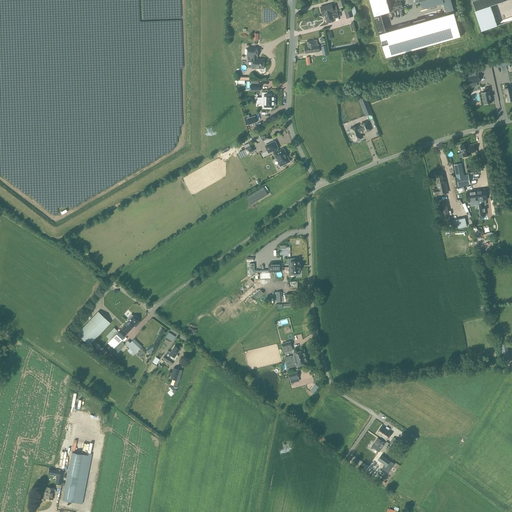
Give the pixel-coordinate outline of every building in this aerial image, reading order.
[(386,0),(369,0),(385,58),(461,38),(454,13),(386,32),(381,15),(390,12),(386,0)] [(473,0),(472,1),(476,11),(508,0),(507,0),(473,0)] [(337,12),(332,14),(332,13),(337,11),(336,6),(332,7),(331,4),(320,7),(322,15),(324,15),(327,24),(334,21),(333,18),(338,17),(337,12)] [(344,9),(347,18),(353,16),(351,7),(344,9)] [(21,71),(23,78),(27,23),(19,23),(16,64),(15,64),(15,68),(13,62),(4,61),(12,59),(15,17),(0,16),(0,73),(18,75),(21,71)] [(317,44),(317,40),(307,42),(308,47),(305,48),(305,53),(320,52),(319,46),(317,44)] [(258,57),(258,49),(248,48),(248,56),(253,56),(253,59),(252,59),(252,68),(264,69),(264,60),(256,59),(257,57),(258,57)] [(509,58),(495,61),(497,68),(511,64),(509,58)] [(471,72),(467,73),(469,84),(480,82),(479,75),(472,76),(471,72)] [(511,89),(511,87),(503,89),(505,97),(507,97),(508,100),(511,99),(511,89)] [(492,103),(489,91),(488,88),(485,88),(486,92),(482,93),(484,104),(492,103)] [(16,119),(21,90),(13,89),(12,93),(13,93),(12,97),(16,97),(16,100),(11,99),(9,118),(16,119)] [(382,92),(385,98),(390,96),(388,90),(382,92)] [(262,101),(275,101),(275,96),(274,96),(274,95),(272,95),(272,93),(265,93),(265,95),(262,95),(262,101)] [(319,103),(309,105),(312,120),(322,118),(320,109),(323,109),(323,112),(338,109),(336,100),(322,103),(322,106),(320,106),(319,103)] [(429,110),(412,116),(413,121),(416,120),(417,124),(430,120),(428,113),(434,111),(430,100),(427,101),(429,109),(429,110)] [(275,101),(262,101),(262,107),(265,107),(265,109),(272,109),(272,107),(274,107),(274,106),(275,106),(275,101)] [(387,121),(386,122),(387,126),(389,125),(390,129),(391,129),(391,130),(398,127),(397,126),(398,126),(394,114),(386,117),(387,121)] [(250,124),(258,122),(256,115),(248,118),(250,124)] [(362,124),(362,126),(358,127),(350,130),(354,141),(362,137),(361,133),(364,132),(365,132),(370,130),(367,122),(362,124)] [(339,123),(328,124),(328,129),(335,128),(338,133),(342,132),(339,123)] [(335,135),(320,139),(324,151),(339,146),(335,135)] [(274,154),(277,158),(281,166),(285,164),(285,163),(289,161),(285,154),(286,154),(284,149),(278,152),(277,149),(274,142),(266,145),(270,153),(273,151),(274,154)] [(462,153),(463,153),(464,157),(471,155),(470,153),(476,151),(474,146),(469,147),(468,144),(460,146),(462,150),(461,150),(462,153)] [(241,158),(248,155),(245,149),(238,153),(241,158)] [(470,184),(468,175),(462,176),(460,164),(454,165),(458,187),(470,184)] [(288,170),(280,174),(282,180),(291,175),(288,170)] [(438,188),(433,189),(435,196),(447,193),(444,182),(446,181),(445,179),(444,179),(442,173),(434,175),(438,188)] [(487,200),(485,190),(477,191),(477,193),(478,202),(479,202),(487,200)] [(438,204),(443,225),(451,224),(446,203),(438,204)] [(299,269),(300,269),(300,265),(299,265),(299,261),(298,261),(298,257),(290,257),(289,257),(289,259),(289,277),(298,277),(298,273),(299,273),(299,269)] [(264,294),(263,293),(267,290),(264,287),(261,290),(254,295),(258,299),(264,294)] [(292,294),(285,294),(285,297),(282,297),(282,292),(276,292),(277,302),(286,301),(286,302),(293,302),(292,294)] [(334,293),(323,293),(323,302),(334,301),(334,293)] [(110,324),(98,312),(77,334),(89,345),(110,324)] [(133,316),(131,314),(127,319),(129,321),(128,321),(129,321),(122,328),(127,333),(134,326),(136,324),(137,326),(140,323),(139,322),(139,321),(138,320),(138,318),(136,317),(135,316),(134,317),(133,316)] [(106,343),(112,350),(123,339),(112,329),(104,337),(108,341),(106,343)] [(170,343),(174,338),(167,333),(163,338),(170,343)] [(125,344),(136,353),(142,347),(134,339),(130,343),(128,341),(125,344)] [(510,359),(507,344),(498,346),(501,360),(510,359)] [(174,360),(173,360),(180,349),(175,346),(168,356),(165,354),(162,358),(171,365),(174,360)] [(286,362),(292,360),(305,357),(304,350),(303,351),(302,350),(300,350),(300,351),(293,353),(294,356),(292,357),(292,356),(285,357),(286,362)] [(305,357),(292,360),(293,364),(295,363),(296,366),(297,366),(298,367),(301,366),(300,365),(307,364),(305,357)] [(151,373),(155,365),(152,363),(146,372),(149,374),(150,373),(151,373)] [(179,381),(182,370),(174,368),(170,378),(179,381)] [(315,384),(310,391),(313,394),(319,387),(315,384)] [(86,397),(83,412),(93,413),(94,408),(91,408),(92,402),(88,401),(89,398),(86,397)] [(376,434),(384,439),(386,441),(392,433),(382,426),(376,434)] [(379,452),(386,441),(384,439),(382,441),(378,438),(372,447),(379,452)] [(396,448),(400,442),(396,439),(391,445),(396,448)] [(63,500),(82,504),(91,457),(72,452),(63,500)] [(395,464),(390,461),(391,461),(382,455),(378,460),(385,465),(382,469),(388,473),(395,464)] [(61,485),(63,472),(53,470),(52,475),(57,476),(55,484),(61,485)] [(46,487),(44,498),(53,500),(55,489),(46,487)]
